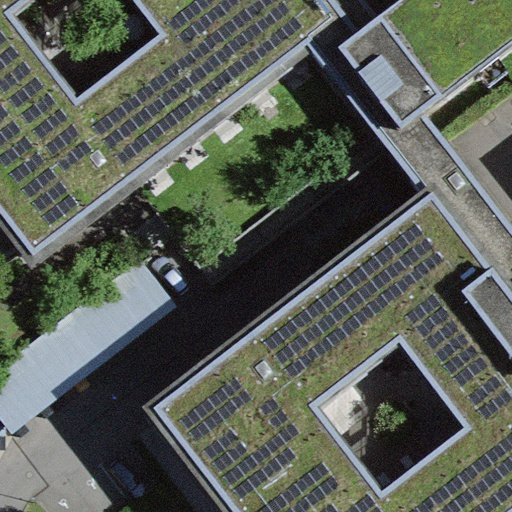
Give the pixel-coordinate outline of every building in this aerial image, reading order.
[(0,0),(0,215),(34,259),(306,48),(326,33),(299,0),(0,0)] [(299,0),(326,33),(341,20),(363,2),(361,0),(299,0)] [(363,2),(341,20),(373,62),(376,59),(423,120),(426,118),(511,51),(511,0),(409,0),(379,24),(363,2)] [(428,204),(154,414),(226,511),(511,511),(511,230),(426,118),(423,120),(376,59),(373,62),(341,20),(326,33),(306,48),(428,204)] [(106,288),(0,370),(0,413),(14,432),(141,333),(106,288)]
